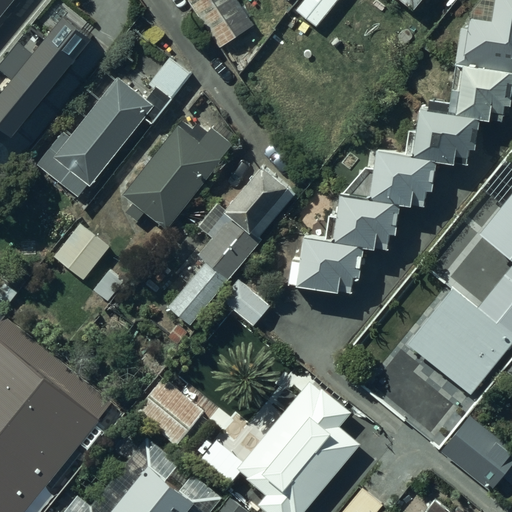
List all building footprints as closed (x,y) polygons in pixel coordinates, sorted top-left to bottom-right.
[(0,0),(0,17),(13,0),(0,0)] [(252,29),(234,0),(187,0),(219,50),(252,29)] [(296,290),(340,296),(342,276),(356,278),(360,250),(374,252),(377,232),(392,234),(396,204),(411,206),(413,191),(430,193),(435,161),(453,163),(455,149),(472,151),(477,118),(487,120),(488,108),(508,111),(511,82),(511,0),(496,0),(493,21),(468,18),(462,63),(460,63),(453,114),(418,109),(416,128),(412,128),(408,156),(375,152),(368,199),(336,195),(329,240),(303,237),(299,270),(296,290)] [(335,0),(303,0),(297,9),(318,24),(335,0)] [(0,120),(14,132),(93,34),(62,10),(34,44),(20,32),(0,56),(0,65),(11,75),(0,88),(0,120)] [(80,199),(91,185),(94,187),(146,118),(156,124),(190,76),(169,61),(143,97),(118,79),(74,137),(69,133),(41,167),(80,199)] [(235,141),(216,127),(201,147),(179,129),(125,195),(167,229),(221,163),(220,162),(235,141)] [(191,327),(228,282),(230,284),(245,266),(246,267),(263,246),(258,242),(295,197),(261,169),(224,213),(218,208),(200,229),(214,240),(199,258),(209,267),(172,312),(191,327)] [(511,194),(480,235),(511,259),(511,265),(474,314),(449,292),(403,346),(464,397),(508,345),(511,348),(511,194)] [(85,277),(110,243),(81,220),(55,255),(85,277)] [(110,266),(93,288),(107,299),(124,278),(110,266)] [(272,303),(239,276),(222,296),(254,323),(272,303)] [(0,511),(10,511),(101,404),(106,399),(0,310),(0,511)] [(207,419),(164,385),(137,419),(179,453),(207,419)] [(320,397),(310,410),(306,407),(246,487),(279,511),(304,511),(353,447),(337,435),(349,419),(320,397)] [(511,467),(511,454),(467,422),(440,459),(491,496),(511,467)] [(128,451),(111,438),(96,458),(112,471),(128,451)] [(364,484),(339,511),(375,511),(384,503),(364,484)] [(220,511),(225,507),(203,490),(185,511),(220,511)] [(245,511),(231,500),(222,511),(245,511)] [(442,511),(430,502),(422,511),(442,511)]
